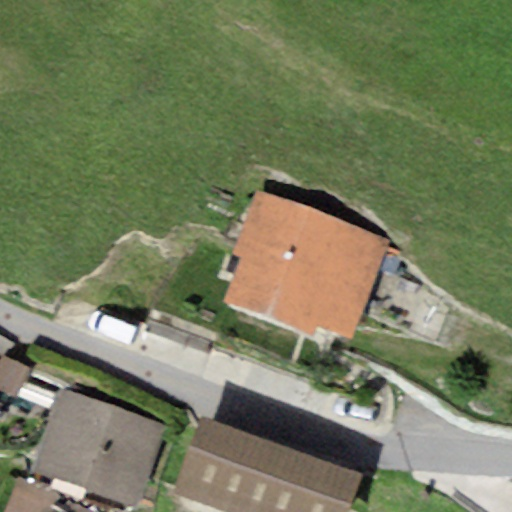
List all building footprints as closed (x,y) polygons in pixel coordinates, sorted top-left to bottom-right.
[(390,240),(256,189),(232,253),(242,257),(232,281),(225,301),(306,332),(314,335),(318,323),(353,337),(390,240)] [(225,301),(232,281),(181,261),(153,309),(295,365),(306,332),(225,301)] [(0,371),(14,343),(0,336),(0,371)] [(163,425),(62,388),(31,471),(132,508),(163,425)] [(349,511),(363,477),(202,417),(174,491),(229,511),(349,511)] [(17,511),(53,511),(56,502),(21,495),(17,511)]
